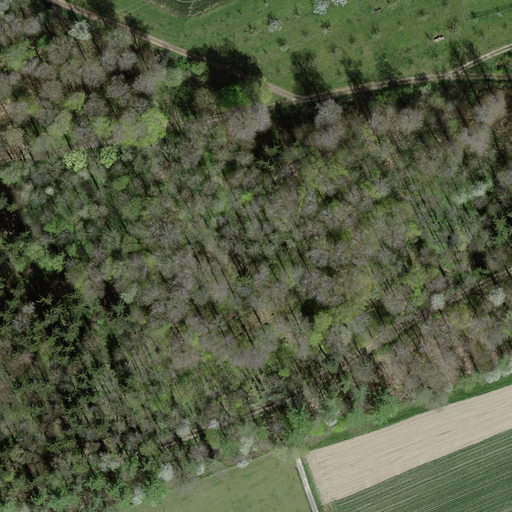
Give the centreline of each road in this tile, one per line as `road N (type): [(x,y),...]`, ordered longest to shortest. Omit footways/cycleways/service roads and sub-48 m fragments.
road 1 (track): [(511,269),(206,429),(0,497)]
road 2 (track): [(296,100),(0,163)]
road 3 (track): [(48,0),(296,100)]
road 4 (track): [(449,76),(296,100)]
